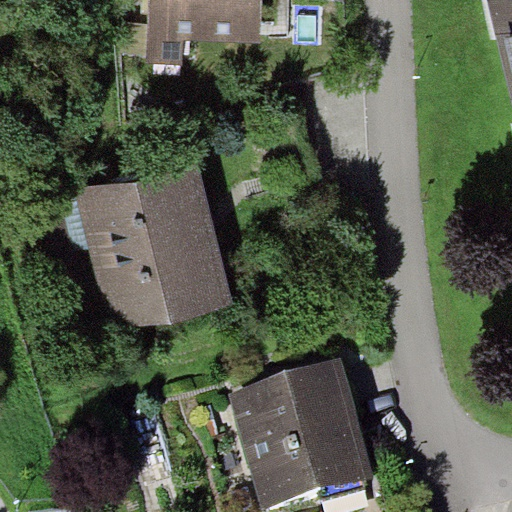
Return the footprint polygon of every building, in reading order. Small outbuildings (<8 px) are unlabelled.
[(143,0),(144,56),(184,55),(184,35),(267,34),(266,0),(143,0)] [(511,0),(494,0),(511,75),(511,0)] [(198,152),(88,180),(123,317),(233,289),(198,152)] [(61,176),(39,181),(77,330),(99,324),(61,176)] [(347,371),(236,399),(264,511),(289,511),(377,490),(347,371)]
